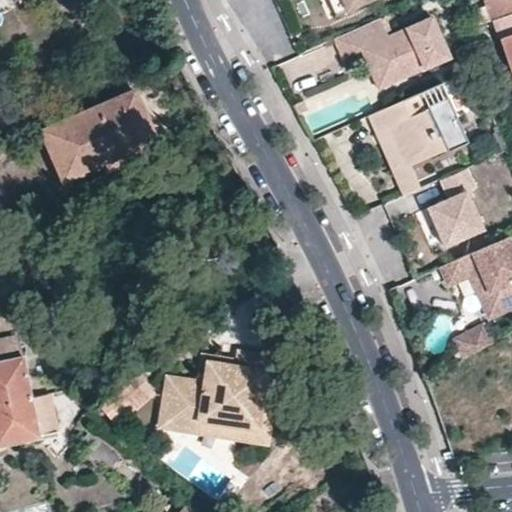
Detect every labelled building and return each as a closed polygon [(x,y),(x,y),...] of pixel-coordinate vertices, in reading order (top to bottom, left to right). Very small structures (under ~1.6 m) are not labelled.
[(343,0),(329,0),(336,15),(348,10),(343,0)] [(343,0),(348,10),(371,0),(343,0)] [(511,0),(489,0),(495,19),(511,12),(511,0)] [(511,13),(497,19),(511,60),(511,13)] [(375,19),(326,40),(335,59),(353,51),(361,48),(365,57),(357,61),(363,75),(380,67),(383,74),(397,68),(401,77),(444,57),(426,17),(382,37),(375,19)] [(361,48),(353,51),(355,57),(357,61),(365,57),(361,48)] [(380,67),(363,75),(370,90),(401,77),(397,68),(383,74),(380,67)] [(436,83),(366,115),(374,132),(383,128),(391,124),(396,135),(388,138),(400,166),(401,168),(441,150),(442,153),(463,143),(436,83)] [(138,102),(133,91),(42,130),(64,182),(105,165),(107,170),(158,147),(138,102)] [(391,124),(383,128),(388,138),(396,135),(391,124)] [(400,166),(388,138),(383,128),(374,132),(378,140),(402,195),(411,190),(401,168),(400,166)] [(458,169),(440,177),(449,198),(429,207),(435,221),(446,246),(485,228),(458,169)] [(511,238),(510,234),(443,263),(451,282),(473,272),(483,268),(492,288),(482,293),(491,314),(511,305),(511,238)] [(483,268),(473,272),(477,283),(482,293),(492,288),(483,268)] [(492,342),(484,324),(456,338),(460,347),(465,356),(492,342)] [(465,356),(460,347),(453,350),(458,359),(465,356)] [(259,374),(261,359),(250,357),(233,355),(231,370),(259,374)] [(0,445),(40,437),(23,357),(0,361),(0,445)] [(290,416),(297,364),(267,360),(261,359),(259,374),(231,370),(201,365),(197,388),(163,383),(156,430),(184,435),(186,421),(251,431),(253,410),(290,416)] [(248,444),(251,431),(186,421),(184,435),(248,444)] [(114,469),(122,457),(90,434),(82,446),(114,469)]
